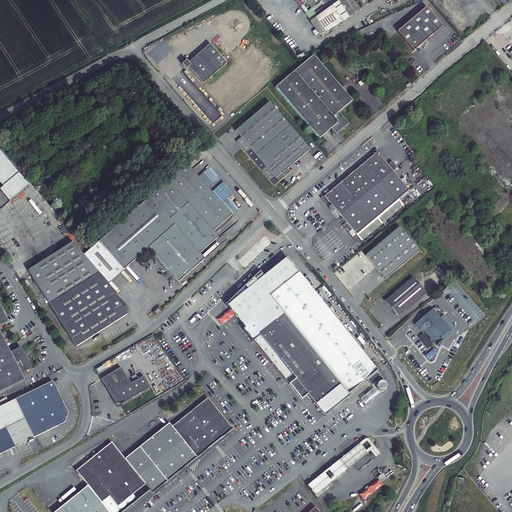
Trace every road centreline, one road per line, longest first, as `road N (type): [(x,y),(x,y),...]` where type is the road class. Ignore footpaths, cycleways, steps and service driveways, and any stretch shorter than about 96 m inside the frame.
road 1 (unclassified): [(0,484),(77,438),(86,368),(163,317),(272,212)]
road 2 (unclassified): [(272,212),(511,7)]
road 3 (tertiary): [(130,54),(272,212)]
road 4 (tertiary): [(272,212),(392,358)]
road 5 (tertiary): [(0,116),(130,54)]
